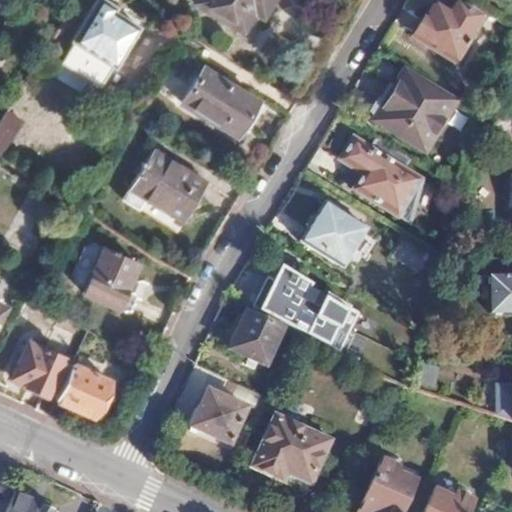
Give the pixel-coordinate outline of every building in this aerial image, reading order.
[(113,8),(99,0),(94,0),(71,43),(114,67),(136,27),(111,12),(113,8)] [(271,0),(194,0),(193,1),(241,31),(255,11),(262,16),(271,0)] [(448,10),(434,2),(413,39),(455,64),(482,20),(452,2),(448,10)] [(256,100),(202,67),(179,102),(235,135),(256,100)] [(393,89),(400,93),(394,104),(387,101),(374,121),(425,152),(454,102),(403,73),(393,89)] [(0,155),(21,122),(4,111),(0,117),(0,155)] [(354,138),(339,161),(361,175),(353,191),(398,218),(422,179),(404,168),(410,157),(379,138),(372,149),(354,138)] [(205,181),(151,149),(120,198),(136,209),(142,199),(181,222),(205,181)] [(58,196),(53,205),(72,217),(77,208),(58,196)] [(366,229),(323,203),(298,243),(342,270),(366,229)] [(431,251),(405,236),(393,257),(418,273),(431,251)] [(119,245),(106,240),(82,294),(116,309),(117,307),(126,310),(133,308),(137,298),(134,289),(127,286),(138,262),(116,252),(119,245)] [(273,269),(252,315),(281,328),(336,354),(356,316),(273,269)] [(511,275),(487,276),(488,314),(511,313),(511,275)] [(252,315),(245,312),(228,349),(265,366),(281,328),(252,315)] [(61,357),(26,341),(10,375),(25,381),(25,384),(45,393),(61,357)] [(109,379),(71,362),(55,398),(98,417),(106,400),(101,397),(109,379)] [(440,373),(420,373),(420,387),(440,386),(440,373)] [(197,409),(193,409),(188,418),(191,422),(189,425),(227,443),(243,406),(206,388),(197,409)] [(330,438),(272,412),(248,467),(273,477),(277,469),(310,484),(330,438)] [(397,466),(380,458),(357,508),(364,511),(398,511),(414,480),(394,471),(397,466)] [(5,511),(15,491),(0,484),(0,511),(5,511)] [(452,496),(433,488),(423,511),(465,511),(471,499),(455,491),(452,496)] [(47,511),(50,507),(15,491),(5,511),(47,511)]
